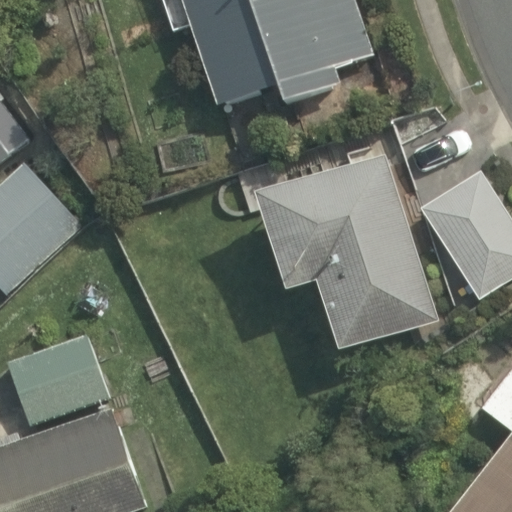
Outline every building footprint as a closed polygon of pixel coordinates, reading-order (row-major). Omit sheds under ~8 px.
[(171,0),(208,116),(261,99),(266,117),(335,95),(329,74),(359,64),(338,0),(171,0)] [(0,116),(0,290),(83,229),(0,116)] [(433,325),(379,158),(238,203),(271,305),(302,295),(323,360),(433,325)] [(511,229),(474,171),(412,210),(473,306),(511,281),(511,229)] [(135,511),(80,339),(0,364),(0,371),(24,446),(0,454),(0,511),(135,511)] [(511,511),(511,352),(468,419),(500,440),(453,511),(511,511)]
